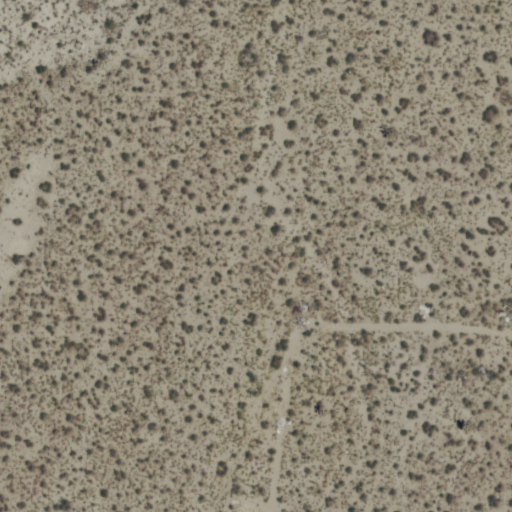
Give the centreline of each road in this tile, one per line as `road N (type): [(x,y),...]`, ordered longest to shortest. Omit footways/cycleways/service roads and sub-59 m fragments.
road 1 (track): [(287,334),(511,335)]
road 2 (track): [(279,511),(287,334)]
